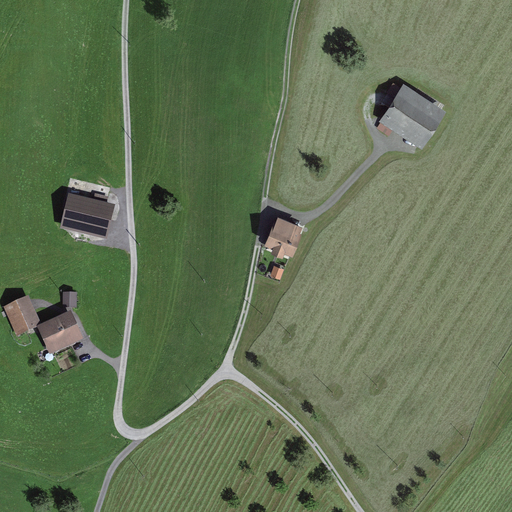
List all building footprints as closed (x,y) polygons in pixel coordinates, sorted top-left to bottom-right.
[(450,105),(407,79),(384,117),(427,143),(446,112),(450,105)] [(112,206),(70,197),(63,227),(105,236),(112,206)] [(309,222),(282,212),(271,243),(298,252),(309,222)] [(286,265),(276,262),(272,273),(282,277),(286,265)] [(76,294),(64,294),(64,305),(76,305),(76,294)] [(7,307),(18,333),(39,324),(27,298),(7,307)] [(70,314),(40,327),(50,352),(80,339),(70,314)]
